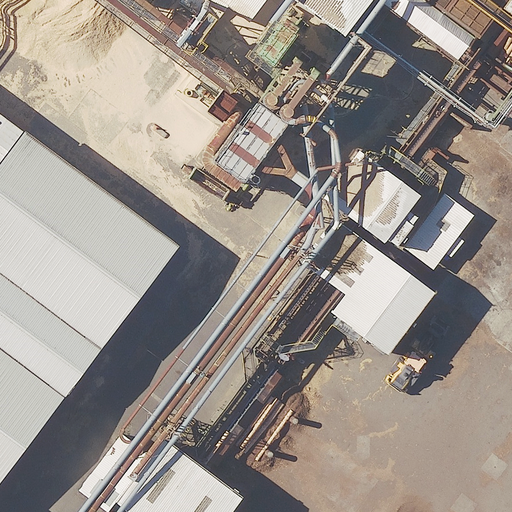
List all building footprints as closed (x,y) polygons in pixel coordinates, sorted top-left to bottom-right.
[(316,0),(227,0),(284,43),(316,0)] [(485,49),(428,0),(416,0),(401,17),(465,72),(485,49)] [(306,143),(253,105),(203,175),(255,213),(306,143)] [(434,207),(364,154),(329,201),(399,253),(434,207)] [(0,439),(129,270),(0,172),(0,439)] [(450,299),(349,226),(314,275),(352,303),(338,322),(401,367),(450,299)] [(252,511),(257,505),(175,447),(129,511),(252,511)]
